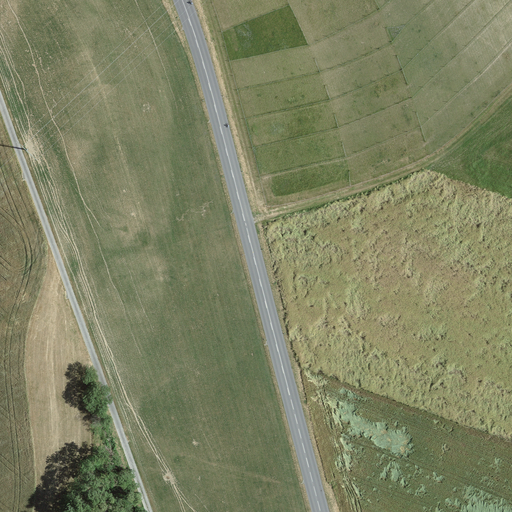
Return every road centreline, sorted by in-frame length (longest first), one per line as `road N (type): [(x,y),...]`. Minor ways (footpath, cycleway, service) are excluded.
road 1 (tertiary): [(181,0),(330,511)]
road 2 (track): [(0,96),(149,511)]
